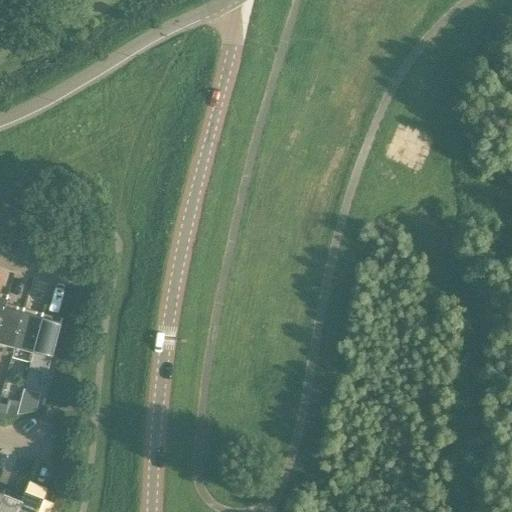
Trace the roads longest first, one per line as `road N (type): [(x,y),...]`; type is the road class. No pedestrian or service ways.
road 1 (tertiary): [(149,511),(182,238),(234,44),(225,4)]
road 2 (tertiary): [(0,120),(157,32),(225,4)]
